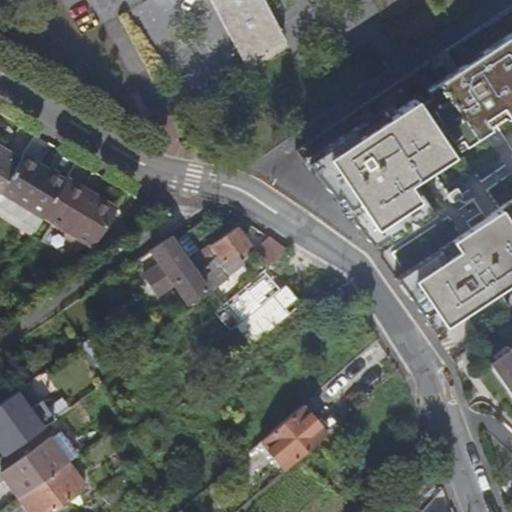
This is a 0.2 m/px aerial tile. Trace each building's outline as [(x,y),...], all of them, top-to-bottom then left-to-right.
[(282,40),(261,0),(370,0),(380,19),(416,0),(207,0),(241,62),(282,40)] [(511,35),(370,131),(364,124),(305,164),(372,249),(385,240),(389,246),(429,219),(417,201),(423,197),(409,176),(427,164),(431,170),(495,126),(511,150),(511,121),(509,117),(511,114),(511,35)] [(0,183),(15,160),(0,151),(0,183)] [(0,183),(0,191),(40,215),(60,181),(17,155),(15,160),(0,183)] [(40,215),(39,217),(90,247),(110,213),(77,194),(80,189),(62,178),(60,181),(40,215)] [(448,195),(453,203),(461,197),(456,190),(448,195)] [(396,280),(434,336),(511,282),(511,200),(476,225),(472,219),(460,227),(464,233),(396,280)] [(250,253),(234,230),(192,260),(210,286),(233,271),(230,267),(250,253)] [(167,242),(150,254),(158,265),(173,287),(185,305),(203,294),(167,242)] [(253,257),(265,271),(286,253),(271,242),(253,257)] [(173,287),(158,265),(142,276),(157,298),(173,287)] [(511,319),(475,344),(511,398),(511,319)] [(117,372),(99,339),(81,354),(99,387),(117,372)] [(88,395),(78,381),(65,391),(75,405),(76,404),(85,398),(88,395)] [(40,431),(13,394),(0,403),(0,447),(6,456),(40,431)] [(97,416),(85,398),(76,404),(90,422),(97,416)] [(90,422),(76,404),(75,405),(57,418),(70,436),(90,422)] [(331,432),(306,405),(266,441),(290,468),(331,432)] [(74,459),(56,435),(0,474),(0,476),(17,500),(65,465),(74,459)] [(52,511),(83,490),(65,465),(17,500),(26,511),(52,511)] [(511,479),(500,486),(505,494),(511,489),(511,479)]
